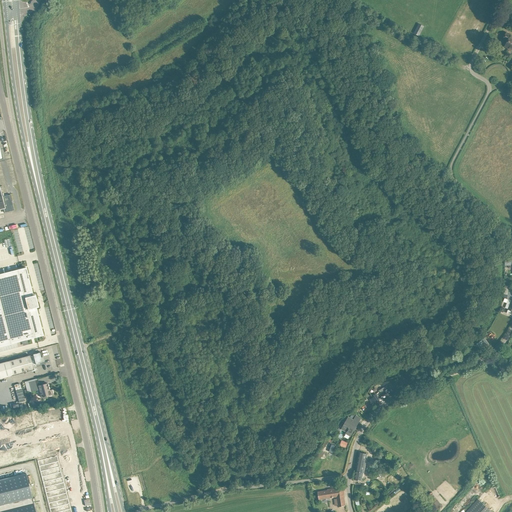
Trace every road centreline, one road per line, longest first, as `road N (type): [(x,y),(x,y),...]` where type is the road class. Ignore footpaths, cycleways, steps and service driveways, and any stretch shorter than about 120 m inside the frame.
road 1 (unclassified): [(97,511),(0,85)]
road 2 (primary): [(106,466),(38,188)]
road 3 (unclassified): [(348,476),(362,426),(384,402),(479,358),(511,327)]
road 4 (unclassified): [(139,511),(243,485),(348,476)]
road 5 (primary): [(5,10),(20,125),(38,188)]
road 6 (primary): [(38,188),(16,9)]
road 7 (track): [(144,508),(107,335)]
